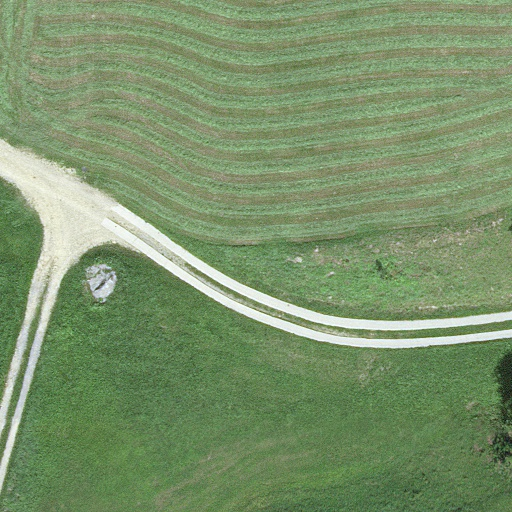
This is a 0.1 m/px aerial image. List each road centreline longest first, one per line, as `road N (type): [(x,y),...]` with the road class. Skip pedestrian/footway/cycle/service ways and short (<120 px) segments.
road 1 (track): [(0,161),(212,284),(310,330),(434,338),(511,327)]
road 2 (track): [(0,451),(73,205)]
